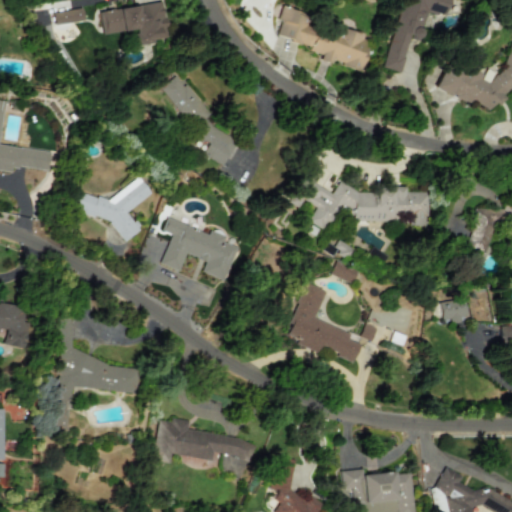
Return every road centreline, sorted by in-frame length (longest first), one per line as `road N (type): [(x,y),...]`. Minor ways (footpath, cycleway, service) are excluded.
road 1 (residential): [(0,246),(276,403),(425,435),(511,430)]
road 2 (residential): [(194,0),(233,62),(307,114),(416,154),(511,162)]
